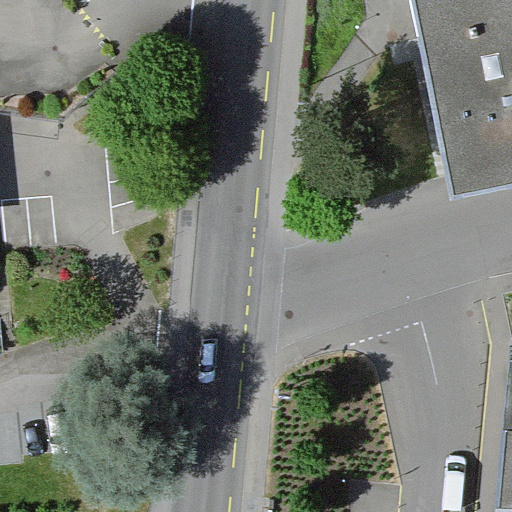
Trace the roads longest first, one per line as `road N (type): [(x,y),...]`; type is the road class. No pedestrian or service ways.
road 1 (primary): [(221,304),(249,0)]
road 2 (residential): [(511,220),(271,296),(221,304)]
road 3 (primary): [(201,511),(221,304)]
